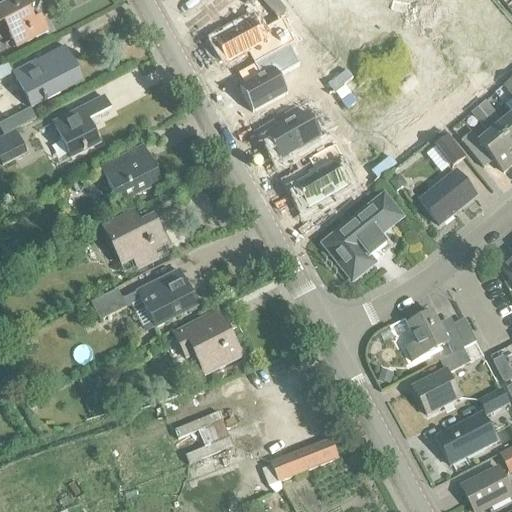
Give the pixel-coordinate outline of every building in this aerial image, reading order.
[(0,0),(0,25),(2,25),(15,50),(31,41),(35,40),(47,33),(40,19),(46,16),(43,11),(56,4),(54,0),(0,0)] [(252,22),(212,44),(225,67),(246,55),(253,67),(293,45),(281,22),(259,34),(252,22)] [(63,46),(11,73),(29,107),(58,92),(81,80),(70,59),(63,46)] [(259,79),(238,91),(252,116),(287,96),(278,79),(299,67),(288,48),(253,67),(259,79)] [(5,64),(0,67),(0,79),(10,74),(5,64)] [(511,115),(511,116),(511,118),(511,84),(510,82),(509,82),(502,87),(511,98),(511,115)] [(51,124),(69,159),(99,143),(87,121),(109,110),(103,97),(51,124)] [(477,109),(486,121),(511,151),(511,118),(511,116),(501,124),(493,115),(484,103),(477,109)] [(304,113),(261,138),(276,165),(320,140),(304,113)] [(511,166),(511,151),(486,121),(479,127),(487,136),(478,144),(470,134),(460,143),(483,170),(492,162),(502,174),(511,166)] [(0,139),(0,161),(3,168),(26,156),(14,132),(0,139)] [(442,134),(430,144),(434,149),(446,139),(442,134)] [(434,149),(451,170),(464,160),(446,139),(434,149)] [(315,175),(293,188),(308,215),(351,191),(336,166),(345,161),(337,147),(309,163),(315,175)] [(99,170),(117,205),(159,183),(147,159),(128,169),(123,158),(99,170)] [(418,203),(438,228),(474,199),(455,174),(418,203)] [(389,183),(396,193),(405,186),(398,177),(389,183)] [(383,198),(322,247),(351,283),(373,266),(368,260),(385,247),(378,238),(400,220),(383,198)] [(102,230),(121,266),(133,260),(139,270),(156,261),(151,251),(165,244),(155,225),(135,236),(126,218),(102,230)] [(511,257),(498,270),(511,285),(511,257)] [(135,294),(154,329),(196,307),(184,283),(165,293),(159,281),(135,294)] [(90,305),(99,323),(125,309),(121,302),(117,304),(112,294),(90,305)] [(415,345),(404,351),(411,364),(445,346),(451,357),(462,351),(464,350),(474,345),(462,322),(452,327),(440,333),(431,314),(406,327),(415,345)] [(172,334),(182,354),(190,349),(195,359),(202,355),(211,372),(240,357),(223,325),(208,332),(203,322),(206,320),(205,318),(172,334)] [(462,351),(451,357),(439,363),(443,372),(411,389),(426,418),(459,400),(447,377),(469,365),(462,351)] [(501,359),(491,364),(502,384),(511,379),(501,359)] [(379,372),(375,383),(387,387),(390,376),(379,372)] [(478,404),(486,418),(507,407),(500,392),(478,404)] [(205,450),(185,458),(188,466),(232,448),(218,414),(175,432),(177,440),(197,433),(205,450)] [(435,440),(449,468),(495,444),(480,416),(435,440)] [(270,469),(276,486),(337,462),(329,442),(269,465),(270,469)] [(511,450),(499,457),(508,476),(511,474),(511,450)] [(270,469),(260,472),(267,489),(276,486),(270,469)] [(461,490),(471,511),(480,511),(511,496),(497,470),(461,490)]
